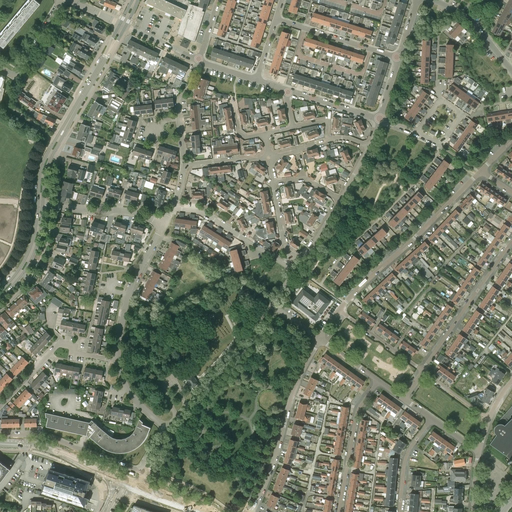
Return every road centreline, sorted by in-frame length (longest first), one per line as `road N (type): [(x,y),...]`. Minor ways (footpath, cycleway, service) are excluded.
road 1 (primary): [(39,206),(47,158),(122,25)]
road 2 (residential): [(339,310),(479,171)]
road 3 (residential): [(0,433),(47,436),(136,469),(166,428)]
road 4 (residential): [(251,511),(295,383),(319,339)]
road 5 (residential): [(422,371),(511,240)]
road 6 (residential): [(117,359),(60,344),(0,404)]
road 7 (residential): [(117,359),(130,286),(162,225)]
road 8 (residential): [(378,381),(356,413),(338,511)]
road 9 (primary): [(121,480),(42,446),(0,443)]
road 10 (residential): [(284,264),(200,212),(171,208)]
road 11 (residential): [(162,225),(134,212),(39,206)]
